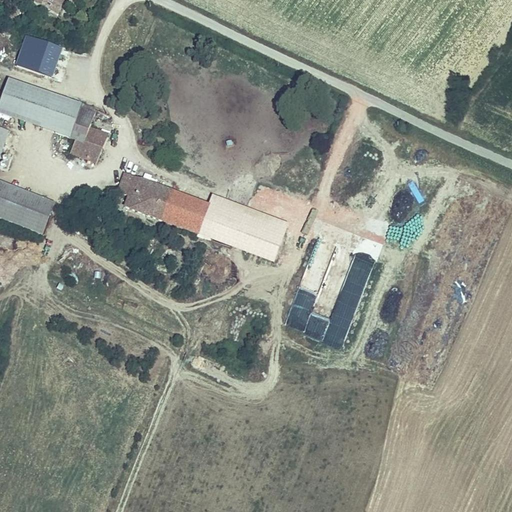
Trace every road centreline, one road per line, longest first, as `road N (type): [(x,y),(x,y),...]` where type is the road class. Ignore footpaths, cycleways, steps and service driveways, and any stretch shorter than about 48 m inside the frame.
road 1 (unclassified): [(157,0),(511,163)]
road 2 (track): [(359,94),(300,243),(225,292),(186,305),(170,304),(130,278)]
road 3 (track): [(312,220),(188,187),(123,146)]
